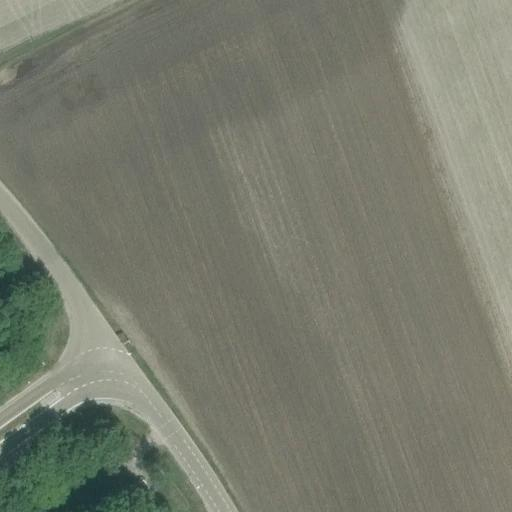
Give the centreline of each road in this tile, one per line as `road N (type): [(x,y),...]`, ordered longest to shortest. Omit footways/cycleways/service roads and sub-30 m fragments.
road 1 (unclassified): [(100,374),(86,311),(0,196)]
road 2 (tertiary): [(224,511),(136,383),(100,374)]
road 3 (track): [(0,90),(162,0)]
